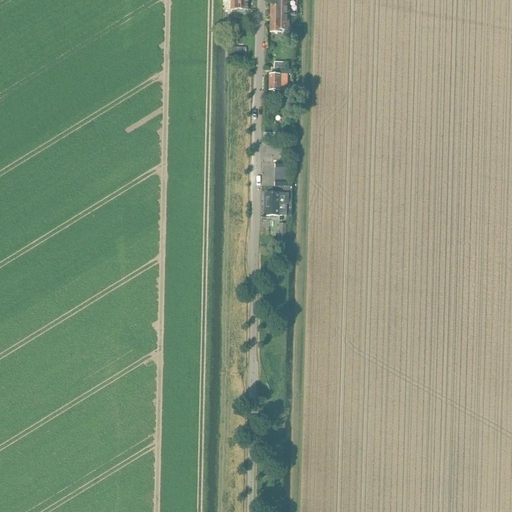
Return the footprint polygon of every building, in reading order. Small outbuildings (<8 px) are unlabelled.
[(234,11),(237,11),(238,13),(244,13),(245,11),(248,11),(248,0),(231,0),(231,4),(234,5),(234,11)] [(270,0),(270,16),(289,16),(289,3),(281,3),(281,0),(270,0)] [(281,33),(281,31),(289,31),(289,16),(270,16),(270,33),(281,33)] [(246,59),(246,48),(228,48),(227,58),(246,59)] [(287,92),(287,77),(287,75),(291,75),(291,73),(280,72),(280,75),(269,75),(269,92),(287,92)] [(274,181),(286,181),(286,169),(274,168),(274,181)] [(266,193),(266,216),(279,216),(279,193),(266,193)] [(272,250),(284,251),(285,251),(285,244),(286,244),(286,224),(279,224),(278,244),(272,244),(272,250)]
